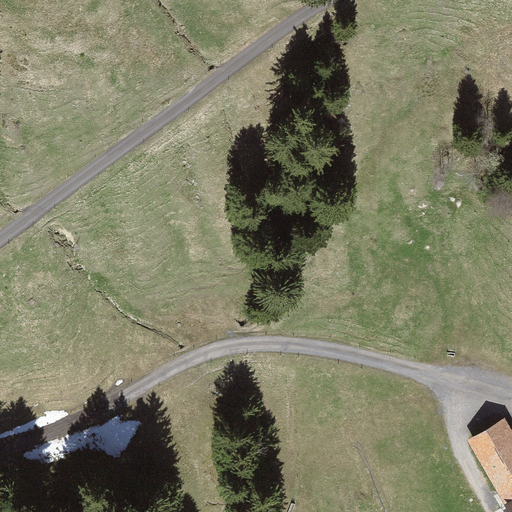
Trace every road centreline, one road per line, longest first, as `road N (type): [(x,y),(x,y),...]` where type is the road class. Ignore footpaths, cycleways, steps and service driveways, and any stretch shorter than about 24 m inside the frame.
road 1 (unclassified): [(0,447),(63,426),(191,359),(245,347),(306,346),(511,399)]
road 2 (unclassified): [(0,241),(327,0)]
